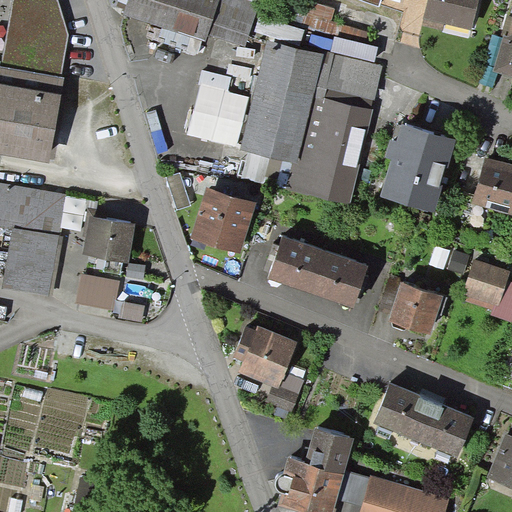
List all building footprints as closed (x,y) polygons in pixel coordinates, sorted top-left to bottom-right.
[(12,0),(1,67),(60,77),(68,33),(58,0),(12,0)] [(242,54),(256,6),(235,0),(129,0),(124,19),(242,54)] [(480,35),(487,0),(431,0),(426,23),(480,35)] [(511,11),(495,73),(511,77),(511,11)] [(312,100),(369,113),(378,68),(266,42),(241,149),(297,163),(312,100)] [(1,67),(0,67),(0,147),(49,155),(62,78),(60,77),(1,67)] [(347,207),(369,113),(312,100),(297,163),(290,194),(347,207)] [(431,210),(449,141),(397,128),(380,197),(431,210)] [(511,213),(511,169),(486,163),(476,206),(511,213)] [(44,296),(62,196),(0,184),(0,228),(11,231),(1,289),(44,296)] [(240,254),(255,201),(204,187),(189,240),(240,254)] [(130,224),(84,216),(77,252),(123,261),(130,224)] [(355,305),(368,265),(281,237),(268,277),(355,305)] [(128,261),(125,276),(144,279),(146,264),(128,261)] [(498,312),(508,275),(473,265),(462,303),(498,312)] [(81,272),(75,303),(113,310),(119,279),(81,272)] [(431,335),(444,297),(400,283),(388,321),(431,335)] [(121,300),(118,318),(143,322),(145,304),(121,300)] [(297,345),(252,327),(234,374),(279,389),(297,345)] [(475,416),(390,382),(373,422),(458,457),(475,416)] [(307,467),(339,474),(346,442),(314,435),(307,467)] [(307,467),(283,460),(272,507),(293,511),(329,511),(339,474),(307,467)] [(441,511),(446,498),(369,476),(360,511),(441,511)]
